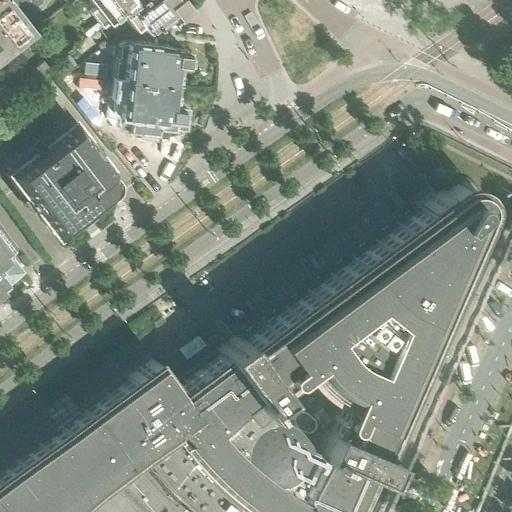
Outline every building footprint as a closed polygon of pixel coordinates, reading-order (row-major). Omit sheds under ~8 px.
[(0,0),(0,36),(6,44),(27,28),(10,7),(4,0),(0,0)] [(118,12),(133,0),(88,0),(94,7),(89,11),(101,27),(118,12)] [(133,0),(118,12),(130,26),(136,21),(142,29),(168,10),(170,12),(180,4),(176,0),(133,0)] [(112,77),(178,85),(181,65),(182,65),(184,50),(167,48),(168,45),(162,44),(162,40),(156,39),(155,44),(128,40),(121,43),(120,46),(115,45),(113,58),(114,58),(112,77)] [(35,79),(49,69),(49,67),(44,60),(29,71),(35,79)] [(21,89),(35,79),(29,71),(15,81),(21,89)] [(178,85),(112,77),(109,98),(107,98),(105,116),(116,117),(116,116),(131,118),(129,133),(157,136),(158,130),(174,132),(175,128),(184,130),(187,109),(177,108),(177,105),(176,105),(178,85)] [(0,106),(13,96),(4,84),(0,87),(0,106)] [(108,183),(107,179),(101,171),(101,169),(105,167),(78,130),(70,120),(65,124),(57,113),(1,158),(9,169),(4,173),(11,183),(52,235),(56,231),(102,195),(99,192),(99,191),(106,185),(108,183)] [(149,356),(82,406),(55,426),(42,410),(10,434),(22,450),(0,466),(0,511),(59,511),(137,455),(152,473),(168,491),(186,508),(190,511),(345,511),(364,470),(371,473),(380,452),(373,449),(467,233),(472,223),(478,208),(478,207),(479,201),(479,196),(477,190),(474,187),(473,186),(469,182),(463,180),(457,180),(452,181),(447,184),(435,192),(236,340),(232,334),(213,347),(218,353),(172,387),(149,356)] [(0,278),(15,266),(19,270),(26,264),(18,254),(22,251),(0,224),(0,278)] [(161,511),(167,507),(134,472),(117,489),(138,511),(161,511)]
